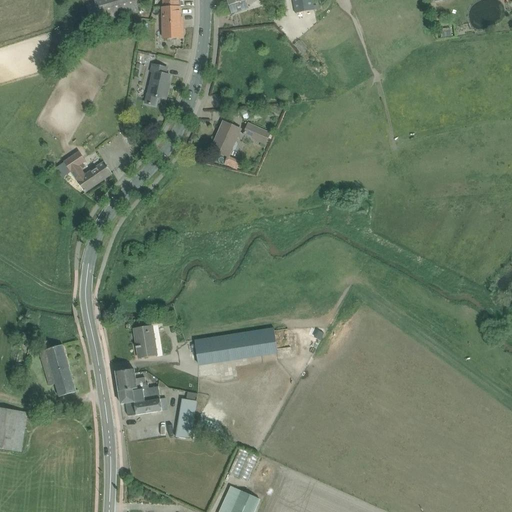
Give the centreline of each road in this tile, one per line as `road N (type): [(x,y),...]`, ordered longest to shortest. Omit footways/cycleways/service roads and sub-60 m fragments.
road 1 (secondary): [(87,312),(97,234),(169,147),(186,114),(204,44),(205,0)]
road 2 (primary): [(109,511),(108,431),(87,312)]
